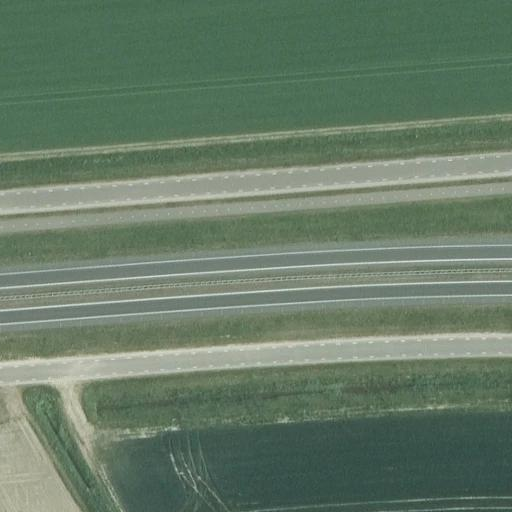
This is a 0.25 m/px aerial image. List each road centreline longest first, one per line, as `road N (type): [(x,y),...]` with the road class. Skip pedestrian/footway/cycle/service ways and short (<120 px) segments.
road 1 (unclassified): [(0,204),(511,163)]
road 2 (trunk): [(511,252),(0,283)]
road 3 (unclassified): [(0,373),(511,346)]
road 4 (trunk): [(0,318),(511,291)]
